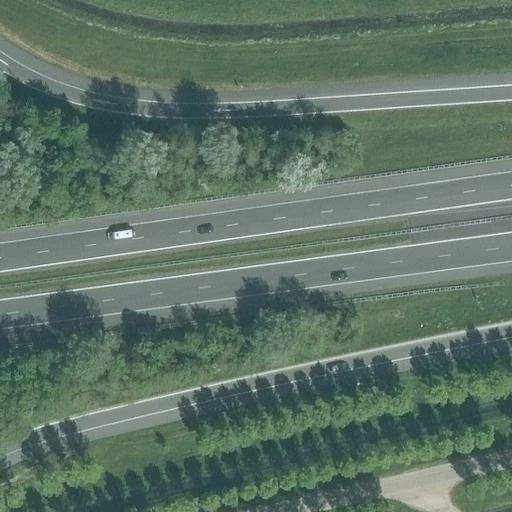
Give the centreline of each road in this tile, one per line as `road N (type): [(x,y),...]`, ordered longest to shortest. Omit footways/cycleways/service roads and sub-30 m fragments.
road 1 (motorway): [(0,448),(96,419),(511,330)]
road 2 (motorway): [(511,93),(149,109),(70,94),(0,60)]
road 3 (motorway): [(511,185),(0,257)]
road 4 (motorway): [(0,315),(511,247)]
road 5 (unclassified): [(277,511),(511,458)]
